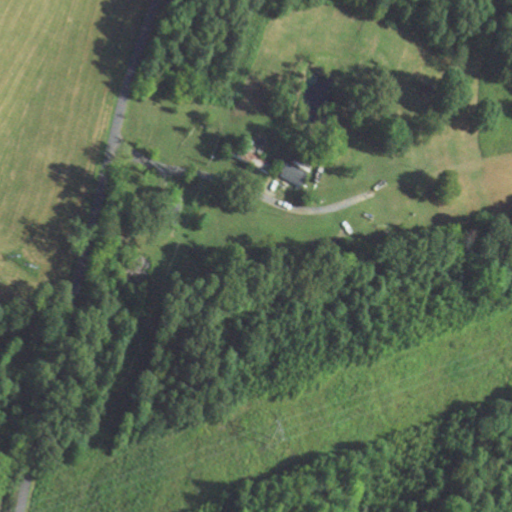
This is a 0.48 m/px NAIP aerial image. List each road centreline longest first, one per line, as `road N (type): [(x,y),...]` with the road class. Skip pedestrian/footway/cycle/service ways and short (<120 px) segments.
road 1 (residential): [(20,511),(158,0)]
road 2 (residential): [(115,147),(309,208),(511,151)]
